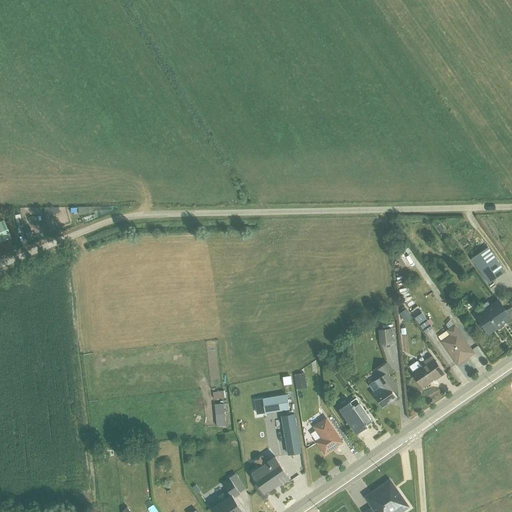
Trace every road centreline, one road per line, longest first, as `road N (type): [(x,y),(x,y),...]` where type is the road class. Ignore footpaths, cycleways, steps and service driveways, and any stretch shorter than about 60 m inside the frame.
road 1 (unclassified): [(511,206),(136,215),(0,265)]
road 2 (tertiary): [(293,511),(409,431)]
road 3 (tertiary): [(409,431),(511,360)]
